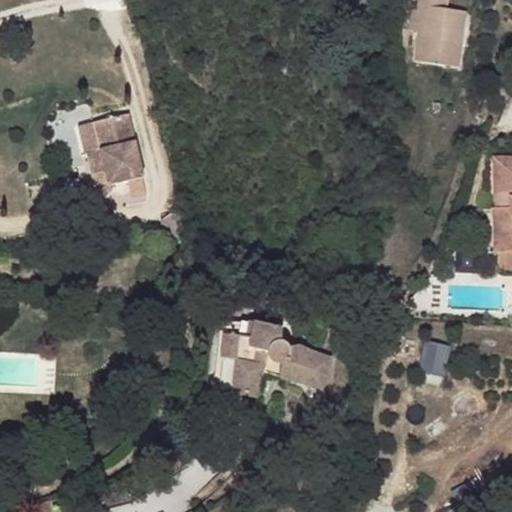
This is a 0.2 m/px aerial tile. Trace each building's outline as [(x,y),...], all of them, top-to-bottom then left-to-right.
[(458,67),(466,12),(447,10),(448,0),(412,0),(412,7),(420,8),(417,32),(414,62),(458,67)] [(417,32),(420,8),(412,7),(409,31),(417,32)] [(144,178),(129,115),(102,121),(109,150),(102,152),(105,164),(90,168),(97,196),(113,193),(111,185),(144,178)] [(109,150),(102,121),(94,123),(102,152),(109,150)] [(105,164),(102,152),(87,155),(90,168),(105,164)] [(511,169),(511,159),(492,159),(495,210),(501,210),(500,170),(511,169)] [(511,169),(500,170),(501,210),(495,210),(496,253),(500,253),(501,273),(511,272),(511,169)] [(280,320),(285,299),(274,296),(268,318),(280,320)] [(300,348),(291,350),(288,346),(284,343),(283,339),(283,329),(274,328),(254,324),(254,325),(237,325),(222,325),(221,334),(218,354),(216,373),(215,384),(215,386),(214,387),(234,390),(233,394),(257,398),(264,373),(266,368),(283,373),(282,379),(296,384),(324,391),(326,385),(329,374),(331,365),(332,359),(300,348)] [(422,369),(445,375),(452,347),(429,341),(422,369)] [(283,373),(266,368),(264,373),(282,379),(283,373)]
